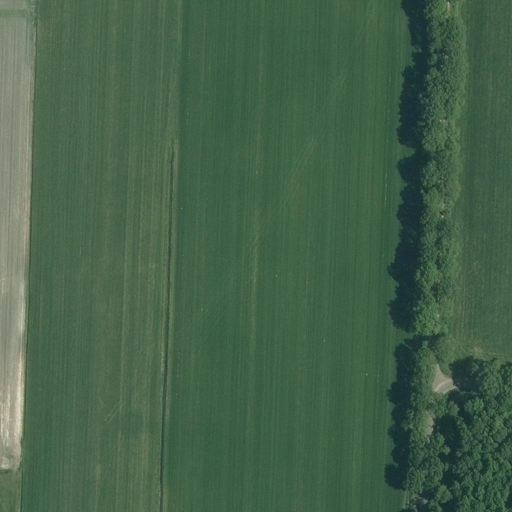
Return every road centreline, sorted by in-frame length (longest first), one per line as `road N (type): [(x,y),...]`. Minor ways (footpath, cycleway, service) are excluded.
road 1 (track): [(445,0),(433,377)]
road 2 (unclassified): [(422,511),(433,377),(511,383)]
